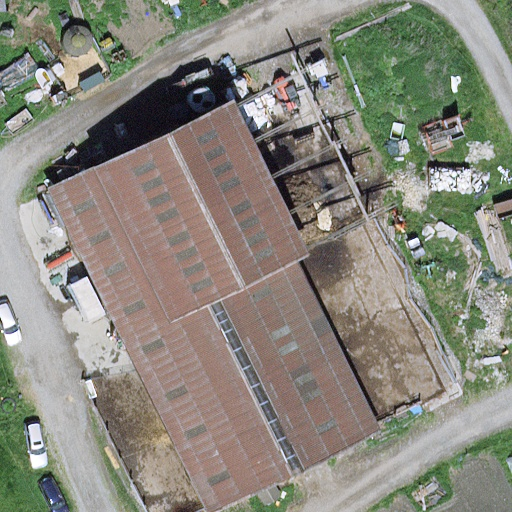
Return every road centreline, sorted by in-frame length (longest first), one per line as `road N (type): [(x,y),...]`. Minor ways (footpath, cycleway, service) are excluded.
road 1 (track): [(317,0),(202,56),(10,166),(0,180)]
road 2 (track): [(0,262),(96,511)]
road 3 (track): [(334,511),(462,429),(511,410)]
road 4 (track): [(511,116),(452,0)]
